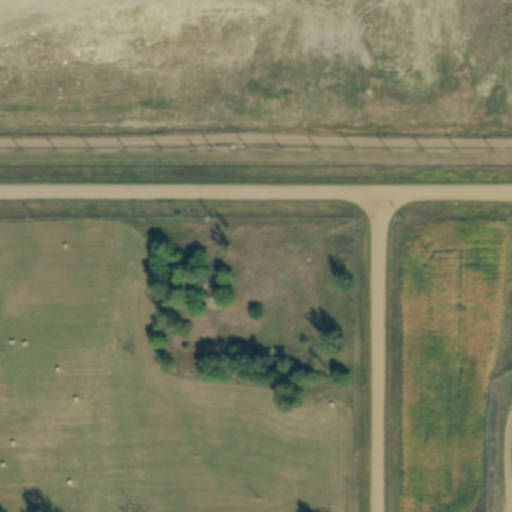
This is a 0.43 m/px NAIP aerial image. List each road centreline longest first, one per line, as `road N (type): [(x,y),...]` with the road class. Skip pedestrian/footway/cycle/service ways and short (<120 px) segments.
road 1 (residential): [(378,192),(0,192)]
road 2 (residential): [(383,511),(378,192)]
road 3 (residential): [(511,191),(378,192)]
